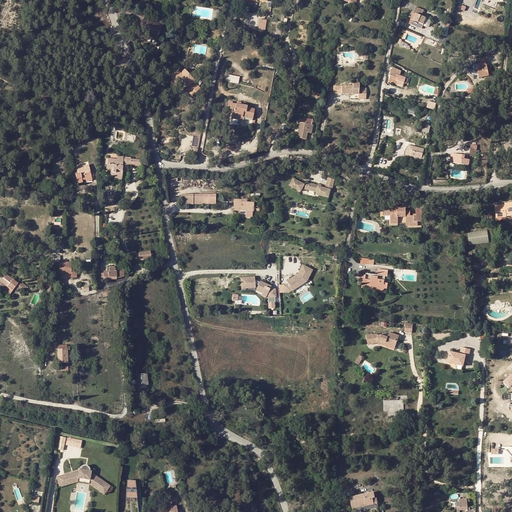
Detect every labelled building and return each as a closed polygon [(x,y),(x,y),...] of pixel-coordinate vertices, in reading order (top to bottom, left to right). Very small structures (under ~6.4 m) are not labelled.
[(422,16),(422,14),(414,10),(413,13),(415,14),(413,21),(411,20),(409,23),(422,29),(424,26),(426,19),(427,18),(422,16)] [(143,30),(147,32),(154,35),(158,37),(162,27),(143,18),(139,27),(144,30),(143,30)] [(258,31),(266,31),(267,19),(259,18),(258,31)] [(477,67),(479,77),(488,75),(486,65),(477,67)] [(394,79),(393,83),(403,86),(404,83),(406,78),(400,76),(401,72),(392,68),(390,75),(391,76),(390,78),(394,79)] [(172,81),(178,83),(179,79),(181,80),(188,87),(186,89),(192,96),(200,88),(194,81),(195,81),(193,79),(189,74),(185,69),(181,73),(174,71),(172,81)] [(227,73),(225,80),(239,83),(241,76),(227,73)] [(341,87),(357,88),(357,93),(365,93),(365,82),(357,82),(357,78),(351,78),(351,80),(341,80),(341,87)] [(305,94),(315,96),(321,98),(322,93),(306,89),(305,94)] [(426,108),(433,111),(435,105),(428,102),(426,108)] [(232,109),(231,119),(238,120),(239,117),(244,117),(253,119),(254,109),(247,108),(247,106),(241,105),(236,104),(232,103),(231,103),(230,108),(230,109),(232,109)] [(410,106),(408,112),(415,114),(418,108),(410,106)] [(299,117),(298,122),(300,122),(297,137),(304,139),(306,139),(307,132),(311,133),(313,125),(312,124),(313,120),(299,117)] [(195,135),(192,147),(198,148),(200,136),(195,135)] [(412,151),(410,156),(410,157),(417,159),(418,156),(422,157),(423,154),(412,151)] [(455,154),(454,164),(469,166),(470,160),(468,160),(468,156),(455,154)] [(116,179),(122,180),(122,171),(122,166),(123,164),(128,165),(140,166),(140,159),(130,159),(130,157),(124,157),(124,159),(123,159),(123,157),(117,156),(117,159),(113,158),(108,158),(107,164),(107,168),(111,169),(110,175),(112,175),(112,177),(116,178),(116,179)] [(86,179),(91,177),(90,172),(84,174),(84,172),(76,174),(78,182),(83,181),(82,180),(86,179)] [(305,186),(293,179),(289,186),(300,192),(304,190),(315,192),(314,196),(327,199),(329,190),(331,191),(334,179),(327,177),(325,189),(317,187),(318,186),(306,183),(305,186)] [(193,203),(204,203),(215,203),(215,194),(204,194),(193,194),(183,194),(182,203),(193,203)] [(242,200),(234,199),(233,210),(245,211),(245,216),(252,217),(252,211),(254,211),(260,211),(260,206),(254,206),(254,207),(253,207),(253,203),(242,202),(242,200)] [(414,222),(421,221),(421,209),(416,209),(416,214),(416,216),(413,216),(410,216),(410,211),(405,211),(405,207),(409,207),(409,199),(402,200),(402,207),(398,207),(396,207),(396,210),(392,210),(392,207),(387,207),(387,216),(390,216),(390,220),(397,220),(397,217),(406,217),(406,222),(408,222),(408,223),(414,223),(414,222)] [(496,218),(511,216),(511,202),(504,203),(504,204),(494,205),(495,210),(496,218)] [(150,251),(139,253),(141,266),(152,264),(150,251)] [(71,263),(60,262),(60,256),(53,256),(53,263),(59,263),(59,273),(64,273),(71,274),(71,277),(77,277),(77,268),(71,268),(71,263)] [(287,284),(283,285),(284,294),(290,292),(293,291),(307,282),(313,271),(305,266),(300,275),(288,282),(289,284),(287,284)] [(300,275),(305,266),(304,266),(299,275),(287,281),(288,282),(300,275)] [(387,277),(388,270),(378,269),(378,275),(378,277),(371,276),(371,274),(367,273),(366,275),(365,275),(358,274),(358,279),(362,279),(362,285),(378,286),(380,289),(385,286),(384,284),(384,276),(387,277)] [(117,278),(124,276),(124,272),(124,271),(117,273),(117,271),(115,271),(109,271),(109,274),(109,278),(109,280),(116,279),(117,278)] [(308,283),(315,272),(313,271),(307,282),(293,291),(308,283)] [(0,281),(7,287),(13,291),(15,288),(19,291),(21,291),(21,290),(25,292),(28,288),(23,284),(21,285),(19,283),(18,284),(6,274),(3,278),(0,276),(0,281)] [(276,298),(276,290),(272,290),(271,290),(272,288),(257,280),(256,281),(256,278),(243,279),(243,288),(256,288),(256,284),(259,286),(257,291),(263,294),(262,296),(266,298),(267,297),(270,298),(268,302),(268,309),(274,309),(274,303),(275,303),(275,298),(276,298)] [(378,286),(362,285),(361,288),(377,290),(380,293),(385,288),(385,286),(380,289),(378,286)] [(385,344),(385,345),(394,349),(398,337),(389,333),(389,336),(384,334),(383,337),(381,336),(378,337),(377,335),(367,336),(368,346),(379,344),(379,342),(382,342),(385,344)] [(381,346),(394,350),(394,349),(385,345),(385,344),(382,342),(379,342),(379,344),(379,346),(381,346)] [(464,354),(468,355),(469,348),(461,346),(459,353),(449,351),(446,361),(462,365),(464,354)] [(58,363),(68,363),(67,349),(58,349),(58,363)] [(148,385),(147,374),(136,375),(137,386),(148,385)] [(404,410),(403,399),(383,400),(384,411),(404,410)] [(108,488),(110,486),(91,472),(91,469),(90,469),(90,467),(89,466),(88,465),(87,464),(85,464),(84,464),(82,465),(81,467),(79,467),(79,470),(56,477),(58,484),(78,478),(90,479),(107,491),(108,488)] [(167,482),(176,482),(175,470),(166,471),(167,482)] [(78,478),(58,484),(59,486),(78,481),(89,482),(105,493),(107,491),(90,479),(78,478)] [(131,511),(138,511),(135,481),(126,480),(125,498),(130,498),(131,511)] [(375,498),(373,492),(349,497),(352,508),(364,506),(373,504),(372,498),(375,498)] [(467,501),(460,502),(459,502),(459,507),(457,507),(457,511),(460,511),(460,510),(468,509),(468,507),(467,501)]
